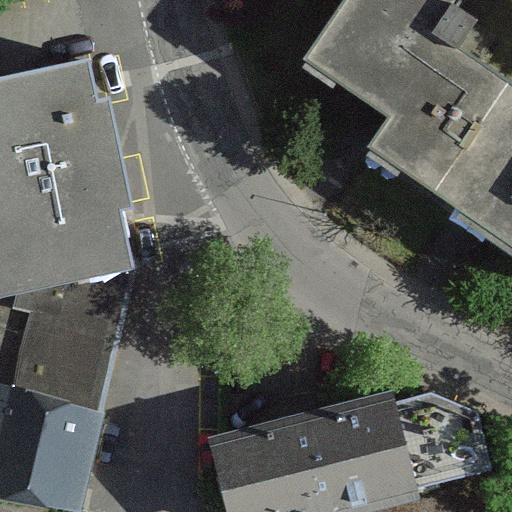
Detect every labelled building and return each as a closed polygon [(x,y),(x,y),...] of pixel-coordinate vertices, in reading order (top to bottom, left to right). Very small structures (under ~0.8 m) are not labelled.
[(511,245),(511,82),(436,31),(457,0),(343,0),(309,51),(383,101),(391,106),(363,146),(485,228),(511,245)] [(107,159),(84,55),(0,73),(0,293),(7,292),(129,265),(107,159)] [(0,389),(89,406),(129,265),(7,292),(0,336),(0,389)] [(426,387),(220,448),(236,511),(308,511),(311,511),(486,464),(471,405),(426,387)] [(0,483),(71,497),(89,406),(0,389),(0,483)] [(511,511),(511,458),(486,464),(311,511),(511,511)]
